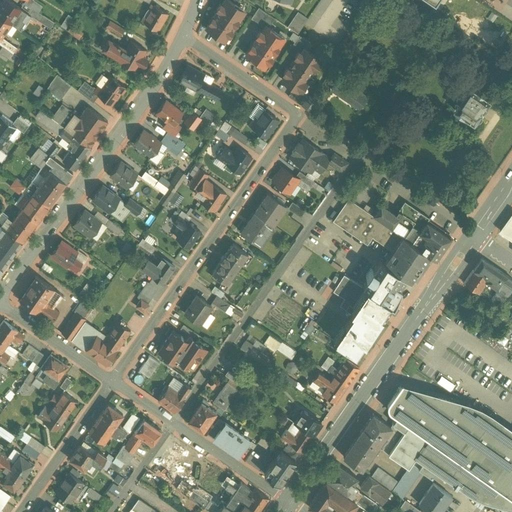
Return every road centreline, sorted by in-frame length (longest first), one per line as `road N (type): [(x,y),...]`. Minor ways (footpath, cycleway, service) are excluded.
road 1 (residential): [(299,110),(111,381)]
road 2 (residential): [(358,152),(172,422)]
road 3 (tertiary): [(290,499),(477,233)]
road 4 (residential): [(182,33),(0,295)]
road 5 (residential): [(111,381),(20,511)]
road 6 (residential): [(358,152),(477,233)]
road 7 (residential): [(172,422),(290,499)]
road 8 (residential): [(182,33),(299,110)]
road 9 (residential): [(0,305),(111,381)]
